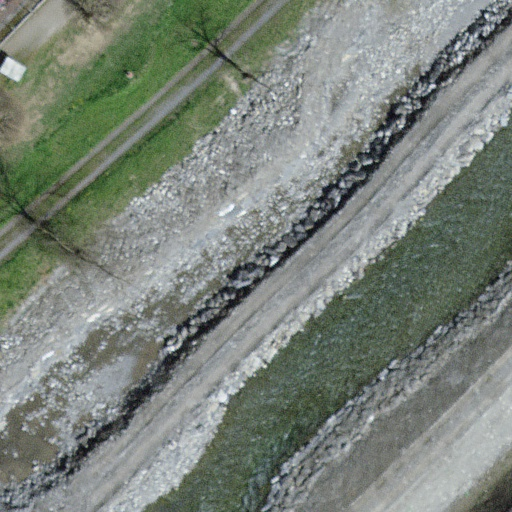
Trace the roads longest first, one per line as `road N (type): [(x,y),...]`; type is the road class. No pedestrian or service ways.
road 1 (track): [(511,85),(96,511)]
road 2 (track): [(0,247),(271,0)]
